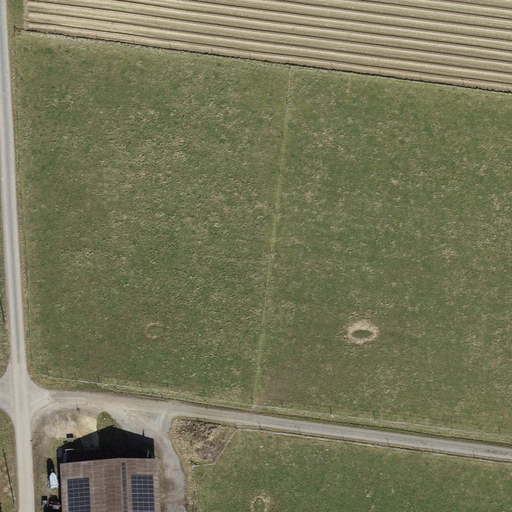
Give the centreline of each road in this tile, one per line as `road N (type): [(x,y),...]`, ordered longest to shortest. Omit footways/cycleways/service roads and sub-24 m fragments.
road 1 (track): [(0,402),(511,460)]
road 2 (track): [(1,0),(24,511)]
